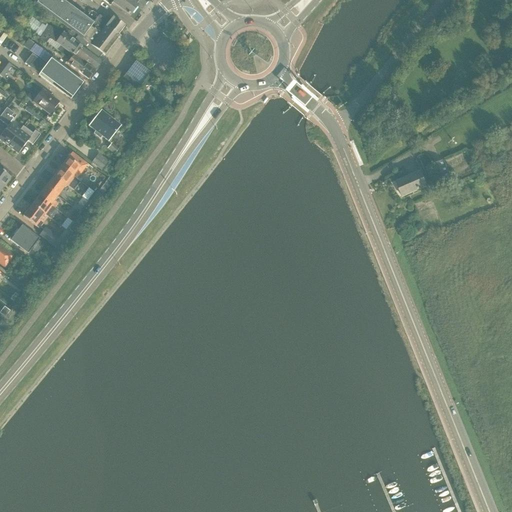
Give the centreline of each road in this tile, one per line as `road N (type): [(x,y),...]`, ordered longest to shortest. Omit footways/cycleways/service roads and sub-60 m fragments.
road 1 (tertiary): [(488,511),(335,129)]
road 2 (primary): [(0,394),(167,177)]
road 3 (residential): [(0,215),(163,7)]
road 4 (unclassified): [(335,129),(442,0)]
road 5 (primary): [(225,70),(167,177)]
